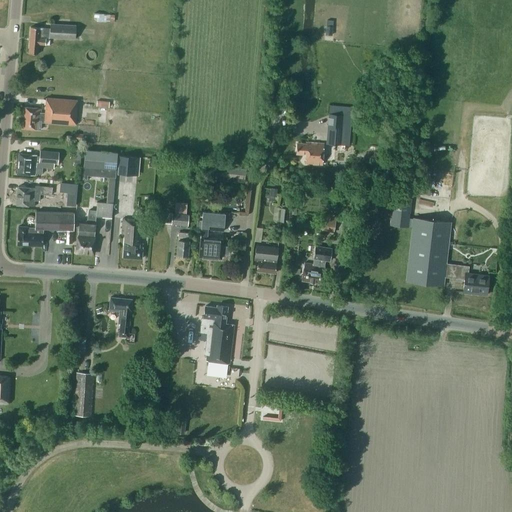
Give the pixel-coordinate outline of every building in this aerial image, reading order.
[(97,14),(98,21),(114,20),(114,13),(97,14)] [(30,27),(28,53),(38,54),(39,44),(45,45),(46,38),(44,38),(44,37),(48,37),(75,39),(76,26),(50,24),(50,29),(45,28),(30,27)] [(46,98),(45,113),(41,112),(41,108),(25,107),(23,128),(39,130),(40,122),(75,125),(77,100),(46,98)] [(327,127),(326,143),(350,145),(352,122),(336,121),(336,128),(327,127)] [(323,143),(306,142),(306,144),(297,143),(296,154),(306,154),(305,158),(309,159),(309,164),(322,165),(323,143)] [(40,150),(39,156),(44,156),(43,168),(53,169),(54,164),(57,164),(59,152),(40,150)] [(79,221),(76,252),(93,254),(94,242),(95,236),(94,236),(96,216),(111,217),(117,153),(85,150),(83,178),(87,178),(87,175),(109,177),(106,203),(97,202),(96,211),(88,210),(87,221),(79,221)] [(44,156),(39,156),(36,155),(19,153),(17,174),(34,175),(34,173),(42,174),(43,168),(44,156)] [(119,156),(118,172),(134,173),(135,157),(119,156)] [(211,164),(210,171),(210,178),(244,183),(246,168),(211,164)] [(28,205),(34,206),(35,200),(39,201),(40,194),(51,195),(52,180),(36,179),(35,187),(30,187),(29,187),(18,186),(16,205),(28,206),(28,205)] [(199,189),(199,199),(208,199),(209,189),(199,189)] [(406,281),(444,285),(444,277),(464,279),(463,292),(486,295),(488,275),(468,273),(469,266),(446,263),(451,222),(413,218),(413,219),(409,218),(411,198),(393,196),(390,224),(408,226),(412,226),(406,281)] [(174,213),(172,213),(171,224),(187,225),(188,214),(186,214),(187,203),(175,201),(174,213)] [(279,221),(287,222),(288,208),(280,207),(279,221)] [(18,226),(18,245),(42,246),(43,229),(73,229),(73,212),(36,211),(35,228),(27,227),(27,226),(18,226)] [(225,214),(203,212),(202,220),(197,220),(196,229),(201,230),(201,237),(200,237),(199,257),(221,259),(221,254),(227,254),(227,246),(222,246),(223,239),(207,238),(208,230),(223,231),(225,214)] [(321,229),(333,231),(335,225),(333,224),(335,216),(324,214),(321,229)] [(125,235),(123,257),(141,258),(142,244),(139,244),(139,235),(143,235),(144,220),(123,218),(122,235),(125,235)] [(190,233),(184,233),(178,232),(178,240),(177,240),(176,255),(188,256),(190,233)] [(258,260),(257,271),(275,273),(278,247),(256,245),(254,260),(258,260)] [(305,263),(302,280),(322,283),(325,266),(324,265),(325,260),(330,261),(332,248),(316,246),(313,264),(305,263)] [(132,299),(110,297),(109,311),(119,312),(118,323),(120,323),(119,336),(128,337),(131,310),(130,310),(132,299)] [(225,323),(227,306),(217,305),(216,307),(205,306),(204,316),(201,316),(199,332),(200,332),(199,339),(206,340),(204,354),(207,355),(206,361),(229,364),(234,324),(225,323)] [(74,415),(91,417),(93,373),(78,372),(74,415)] [(0,403),(9,404),(11,374),(0,373),(0,403)] [(184,433),(185,419),(178,418),(177,432),(184,433)]
